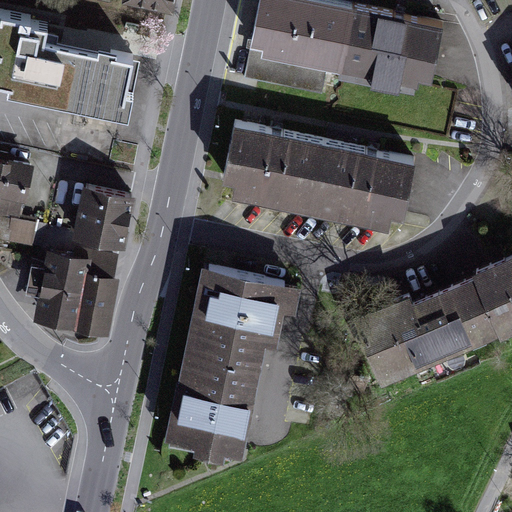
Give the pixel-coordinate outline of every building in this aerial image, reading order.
[(442,19),(343,0),(259,0),(245,72),(322,87),(326,65),(416,82),(418,70),(431,73),(442,19)] [(0,75),(9,77),(7,85),(129,110),(134,86),(126,84),(132,52),(41,34),(45,18),(0,8),(0,75)] [(235,172),(233,184),(389,215),(391,206),(402,208),(413,155),(234,119),(223,170),(235,172)] [(20,213),(32,162),(0,154),(0,211),(6,212),(0,234),(32,242),(38,217),(20,213)] [(79,228),(123,236),(132,191),(88,182),(79,228)] [(40,315),(103,327),(116,258),(53,246),(40,315)] [(511,321),(511,251),(362,314),(387,373),(511,321)] [(283,276),(204,262),(172,439),(239,451),(262,324),(274,327),(283,276)]
